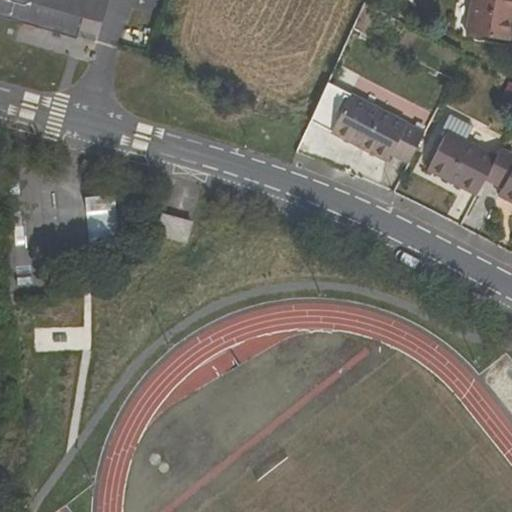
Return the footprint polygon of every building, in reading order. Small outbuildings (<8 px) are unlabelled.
[(0,0),(0,17),(77,40),(78,36),(98,42),(110,0),(0,0)] [(464,0),(461,23),(501,31),(505,0),(464,0)] [(373,165),(378,158),(398,169),(414,137),(340,99),(319,137),(373,165)] [(434,134),(413,174),(463,201),(471,185),(484,161),(434,134)] [(511,163),(489,151),(484,161),(471,185),(489,195),(485,202),(511,215),(511,163)] [(162,215),(156,236),(187,244),(193,223),(162,215)]
